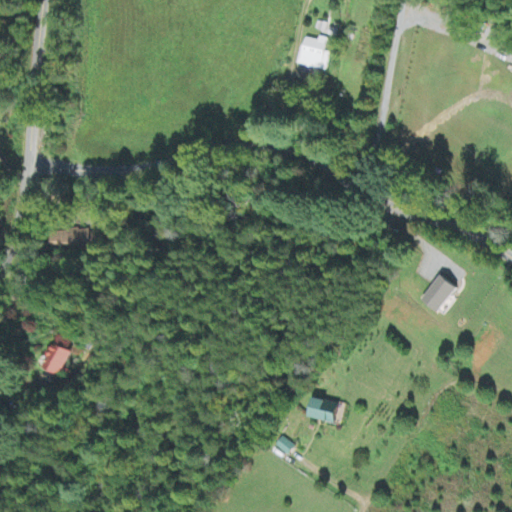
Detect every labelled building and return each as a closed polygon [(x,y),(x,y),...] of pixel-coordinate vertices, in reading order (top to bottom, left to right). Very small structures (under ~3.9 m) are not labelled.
[(305,39),(300,67),(327,72),(331,54),(327,54),(329,40),(321,38),(320,42),(305,39)] [(100,231),(51,234),(53,253),(102,250),(100,231)] [(424,304),(441,315),(458,288),(441,277),(424,304)] [(73,352),(55,346),(46,371),(64,377),(73,352)] [(343,406),(317,399),(312,420),(338,426),(343,406)]
